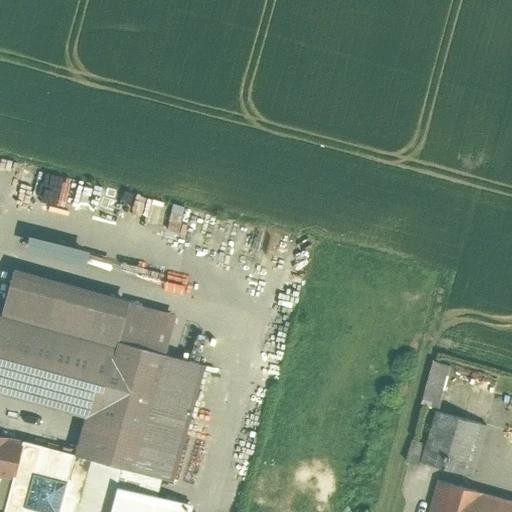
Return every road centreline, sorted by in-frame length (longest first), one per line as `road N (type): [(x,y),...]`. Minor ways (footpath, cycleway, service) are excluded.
road 1 (unknown): [(0,201),(206,258),(231,279),(237,313)]
road 2 (unknown): [(0,254),(237,313)]
road 3 (unknown): [(237,313),(197,511)]
